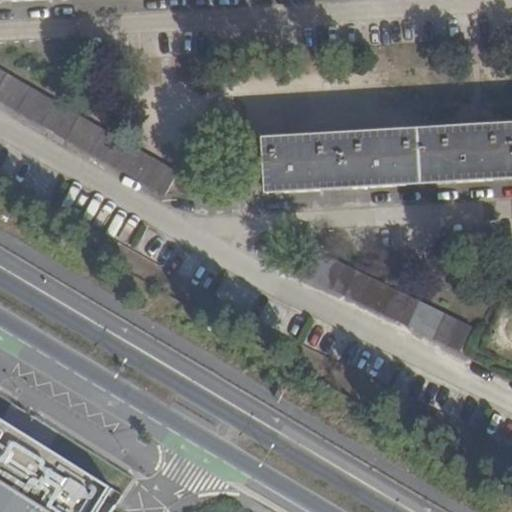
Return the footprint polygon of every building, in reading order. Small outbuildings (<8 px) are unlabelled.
[(0,71),(0,101),(165,196),(178,173),(0,71)] [(511,128),(266,144),(269,195),(511,180),(511,128)] [(90,217),(97,196),(86,193),(79,214),(90,217)] [(321,255),(310,278),(461,352),(472,328),(321,255)] [(0,417),(0,511),(100,511),(107,502),(115,489),(50,448),(2,419),(0,417)] [(25,431),(46,442),(51,432),(29,422),(25,431)]
